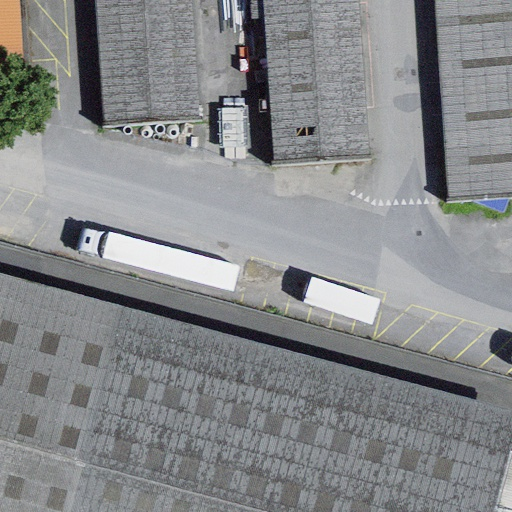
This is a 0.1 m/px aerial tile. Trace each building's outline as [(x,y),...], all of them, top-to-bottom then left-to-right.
[(14,0),(0,0),(0,82),(18,81),(14,0)] [(197,0),(93,0),(104,132),(207,125),(197,0)] [(358,0),(270,0),(285,171),(372,164),(358,0)] [(511,0),(426,0),(442,210),(511,204),(511,0)] [(0,511),(511,511),(511,451),(505,450),(511,421),(511,416),(0,286),(0,511)]
